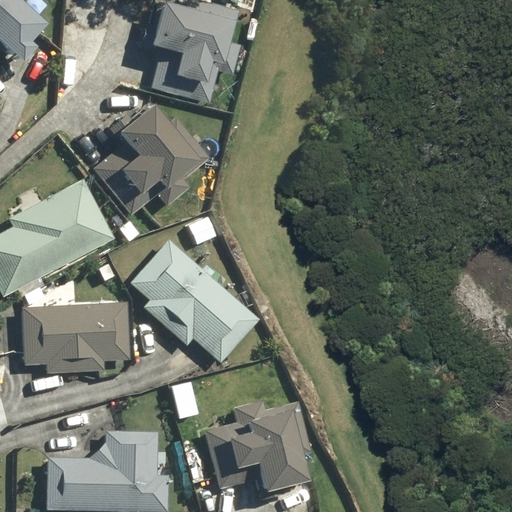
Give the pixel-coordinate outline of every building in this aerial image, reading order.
[(0,0),(0,65),(8,72),(22,56),(16,51),(32,34),(30,32),(34,27),(28,21),(27,23),(14,12),(23,2),(21,0),(0,0)] [(152,56),(143,91),(201,106),(209,74),(224,78),(232,49),(222,46),(231,14),(179,0),(175,15),(147,8),(136,52),(152,56)] [(112,151),(86,172),(123,218),(148,197),(158,210),(183,190),(176,182),(201,161),(168,121),(159,128),(141,107),(102,139),(112,151)] [(0,232),(0,297),(106,242),(75,183),(1,222),(5,230),(0,232)] [(250,323),(159,244),(122,287),(141,303),(134,311),(178,348),(185,341),(213,366),(250,323)] [(118,305),(13,311),(16,369),(38,368),(38,376),(96,373),(96,365),(122,363),(118,305)] [(229,426),(197,434),(211,492),(244,483),(248,498),(297,485),(291,459),(302,456),(288,405),(256,413),(253,404),(225,411),(229,426)] [(39,461),(37,511),(159,511),(161,479),(148,478),(149,435),(97,434),(96,445),(81,462),(39,461)]
